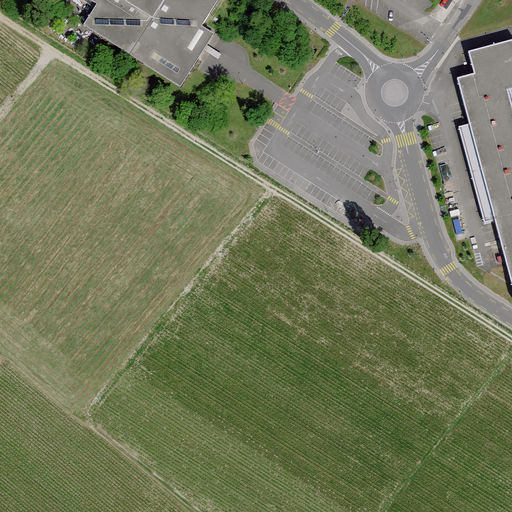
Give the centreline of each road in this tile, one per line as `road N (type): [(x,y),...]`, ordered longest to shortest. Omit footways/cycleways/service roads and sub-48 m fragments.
road 1 (track): [(0,15),(274,188)]
road 2 (track): [(274,188),(83,418)]
road 3 (track): [(511,339),(274,188)]
road 4 (unclassified): [(511,318),(448,269),(398,115)]
road 5 (track): [(511,352),(382,511)]
road 6 (track): [(199,511),(83,418)]
